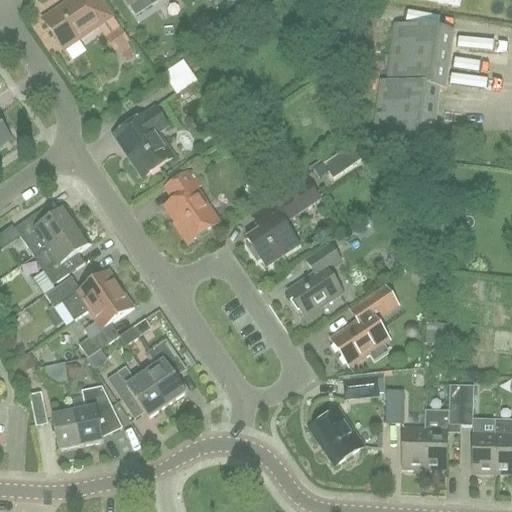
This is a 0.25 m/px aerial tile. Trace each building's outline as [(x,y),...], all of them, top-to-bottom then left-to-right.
[(63,51),(100,26),(82,0),(74,0),(56,13),(55,11),(44,19),(45,20),(43,22),(63,51)] [(446,93),(454,33),(394,25),(386,83),(380,82),(372,140),(431,148),(439,92),(446,93)] [(125,58),(137,52),(128,35),(116,42),(125,58)] [(200,85),(190,65),(169,75),(180,95),(200,85)] [(142,179),(173,158),(157,135),(167,128),(155,110),(114,138),(142,179)] [(0,146),(9,140),(0,126),(0,146)] [(323,168),(332,182),(358,165),(351,155),(344,153),(323,168)] [(187,246),(220,223),(197,190),(200,188),(190,173),(166,190),(175,202),(166,209),(177,226),(175,227),(187,246)] [(268,199),(279,193),(270,179),(259,186),(268,199)] [(246,242),(249,246),(245,249),(256,264),(259,262),(264,269),(297,247),(283,225),(318,201),(306,182),(251,220),(260,232),(246,242)] [(33,259),(45,251),(78,228),(66,210),(38,229),(31,220),(14,231),(33,259)] [(354,229),(362,241),(390,222),(382,210),(354,229)] [(62,266),(77,256),(91,247),(78,228),(45,251),(33,259),(43,275),(52,288),(69,277),(62,266)] [(326,275),(340,265),(328,248),(305,264),(313,277),(286,295),(306,324),(320,314),(318,311),(341,296),(326,275)] [(73,324),(87,314),(121,292),(108,273),(80,292),(71,280),(45,298),(54,311),(61,306),(73,324)] [(386,343),(373,323),(398,307),(386,289),(349,314),(357,325),(330,343),(347,369),(386,343)] [(121,292),(87,314),(95,325),(84,333),(89,340),(78,348),(87,361),(115,343),(105,330),(133,311),(121,292)] [(240,304),(224,312),(230,323),(245,315),(240,304)] [(126,348),(139,339),(134,330),(120,339),(126,348)] [(154,370),(145,377),(166,409),(185,396),(170,373),(182,365),(166,342),(145,357),(154,370)] [(147,422),(166,409),(145,377),(135,383),(133,380),(124,385),(117,375),(106,382),(122,405),(131,398),(147,422)] [(345,402),(379,398),(377,380),(343,384),(345,402)] [(445,473),(446,435),(449,435),(449,429),(460,429),(461,388),(449,388),(448,415),(425,415),(424,433),(425,433),(423,473),(445,473)] [(461,388),(460,429),(472,429),(473,389),(461,388)] [(84,413),(73,415),(80,449),(102,445),(101,441),(122,431),(101,390),(80,394),(84,413)] [(402,428),(403,395),(391,394),(390,427),(402,428)] [(36,429),(48,426),(42,395),(30,397),(36,429)] [(335,469),(363,449),(337,412),(309,431),(335,469)] [(80,449),(73,415),(51,420),(57,454),(80,449)] [(511,423),(494,423),(494,437),(495,437),(494,477),(511,477),(511,423)] [(425,433),(424,433),(403,432),(402,472),(423,473),(425,433)] [(473,477),(494,477),(495,437),(494,437),(473,437),(473,477)]
